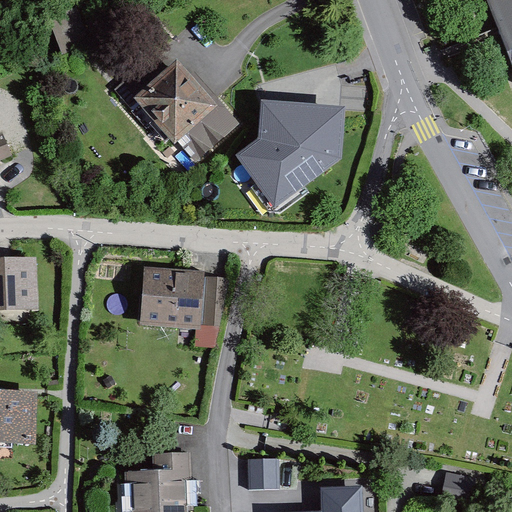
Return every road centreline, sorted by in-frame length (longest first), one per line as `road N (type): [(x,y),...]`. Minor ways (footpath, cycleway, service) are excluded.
road 1 (residential): [(81,229),(65,491),(0,501)]
road 2 (residential): [(219,511),(218,420),(251,245)]
road 3 (residential): [(511,283),(411,91)]
road 4 (residential): [(353,251),(511,319)]
road 5 (residential): [(81,229),(251,245)]
road 6 (residential): [(353,251),(411,91)]
